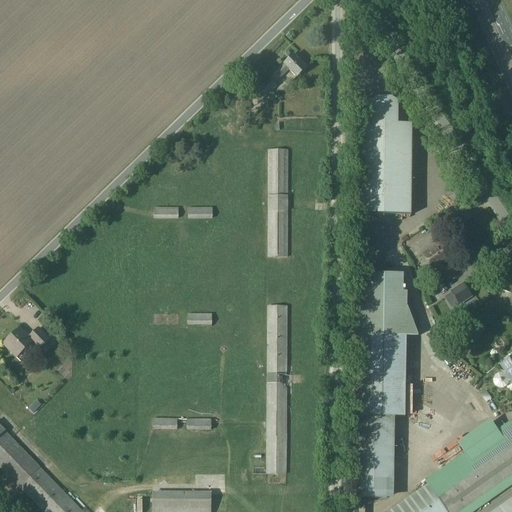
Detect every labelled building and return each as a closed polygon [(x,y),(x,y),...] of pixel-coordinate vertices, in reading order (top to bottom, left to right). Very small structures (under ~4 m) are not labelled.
[(307,68),(294,55),(284,65),(276,72),(281,78),(289,70),(297,78),(307,68)] [(251,95),(259,103),(276,86),(269,78),(251,95)] [(374,102),(358,102),(357,215),(411,215),(412,125),(398,125),(398,102),(396,102),(391,99),(379,99),(374,102)] [(268,150),(267,258),(288,258),(288,150),(268,150)] [(322,216),(322,205),(312,204),(312,216),(322,216)] [(154,208),(154,220),(178,219),(178,208),(154,208)] [(212,219),(212,208),(188,208),(188,219),(212,219)] [(422,255),(432,270),(449,259),(440,244),(422,255)] [(418,337),(420,336),(405,305),(405,294),(401,294),(402,274),(357,273),(356,336),(360,336),(360,341),(354,341),(351,415),(353,415),(353,498),(387,499),(387,488),(394,488),(395,418),(405,418),(406,337),(418,337)] [(511,279),(502,276),(497,290),(511,295),(511,279)] [(444,292),(447,290),(440,280),(433,284),(440,294),(444,292)] [(446,294),(438,299),(444,309),(451,304),(452,305),(464,297),(456,284),(447,290),(444,292),(446,294)] [(286,475),(287,307),(267,307),(266,475),(286,475)] [(212,314),(187,314),(188,325),(212,325),(212,314)] [(29,337),(20,328),(3,344),(17,358),(32,343),(40,350),(50,340),(38,328),(29,337)] [(423,355),(432,355),(431,336),(422,336),(423,355)] [(511,358),(501,365),(504,371),(501,373),(499,373),(497,374),(495,376),(493,378),(493,381),(493,383),(495,385),(497,387),(499,388),(502,388),(504,388),(506,387),(508,385),(509,382),(511,381),(511,382),(511,358)] [(33,414),(37,410),(33,405),(29,409),(33,414)] [(177,431),(177,420),(153,419),(153,431),(177,431)] [(211,431),(211,420),(187,420),(187,431),(211,431)] [(427,485),(388,511),(472,511),(511,484),(511,423),(511,421),(424,482),(427,485)] [(0,468),(42,511),(89,511),(86,507),(82,511),(5,431),(0,425),(0,468)] [(419,426),(414,436),(433,445),(438,435),(419,426)] [(152,492),(152,511),(211,511),(211,493),(152,492)] [(511,511),(511,499),(492,511),(511,511)]
